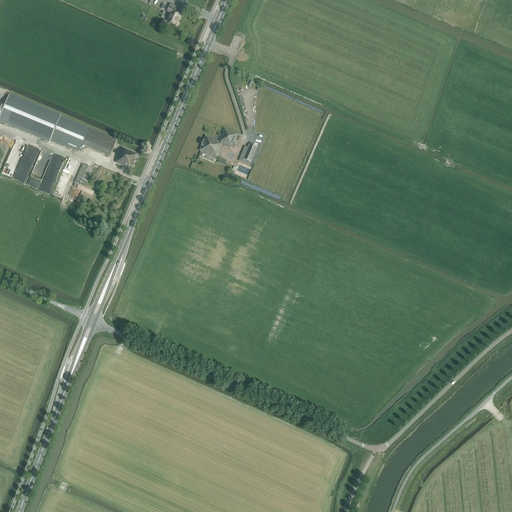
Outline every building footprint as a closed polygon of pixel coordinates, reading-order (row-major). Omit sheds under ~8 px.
[(163,21),(161,26),(170,30),(172,24),(175,26),(180,14),(175,12),(176,10),(169,7),(167,12),(170,13),(166,22),(163,21)] [(9,95),(0,117),(0,120),(50,142),(51,140),(65,146),(65,147),(72,150),(80,153),(83,146),(110,157),(117,141),(89,130),(72,123),(60,118),(61,117),(9,95)] [(206,136),(200,151),(217,158),(223,144),(232,148),(237,134),(224,129),(219,142),(206,136)] [(248,148),(243,159),(251,163),(257,148),(250,144),(250,145),(249,145),(248,148)] [(122,148),(119,155),(116,163),(132,170),(138,155),(122,148)] [(238,164),(236,170),(248,174),(250,167),(238,164)] [(86,182),(92,169),(87,166),(82,165),(75,183),(84,187),(87,182),(86,182)]
